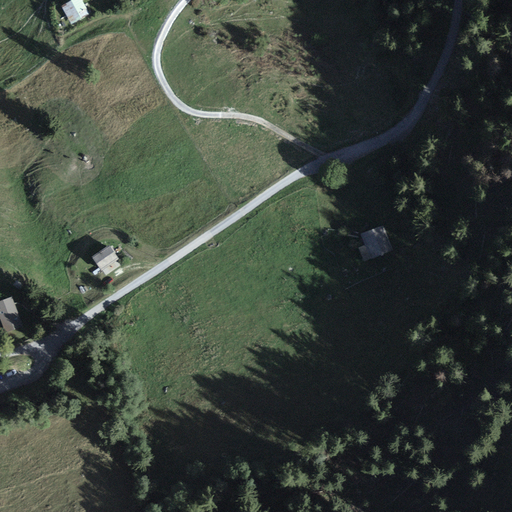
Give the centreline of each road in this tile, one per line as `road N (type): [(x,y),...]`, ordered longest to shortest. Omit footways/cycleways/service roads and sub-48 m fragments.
road 1 (unclassified): [(457,0),(448,47),(405,123),(294,175),(100,305),(47,350)]
road 2 (track): [(327,159),(265,123),(192,111),(174,97),(156,56),(185,0)]
